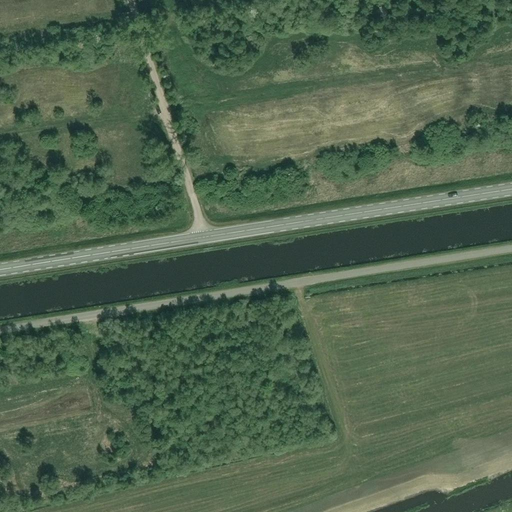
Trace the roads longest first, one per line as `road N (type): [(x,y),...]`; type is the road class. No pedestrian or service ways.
road 1 (unclassified): [(0,330),(511,248)]
road 2 (primary): [(511,189),(0,269)]
road 3 (track): [(164,108),(511,59)]
road 4 (track): [(205,237),(129,0)]
